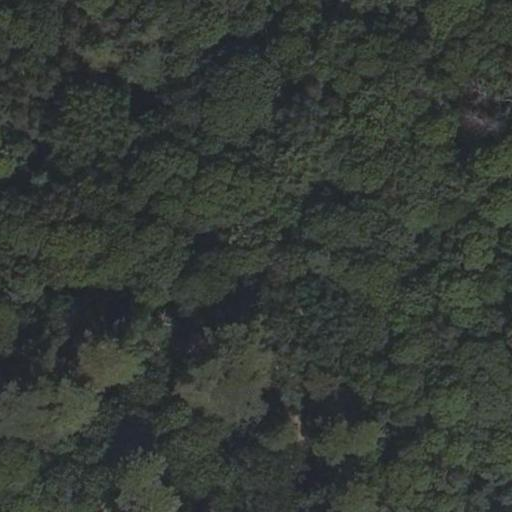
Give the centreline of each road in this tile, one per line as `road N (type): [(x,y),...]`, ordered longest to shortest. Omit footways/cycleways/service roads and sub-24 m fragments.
road 1 (track): [(0,343),(280,347)]
road 2 (track): [(280,347),(511,355)]
